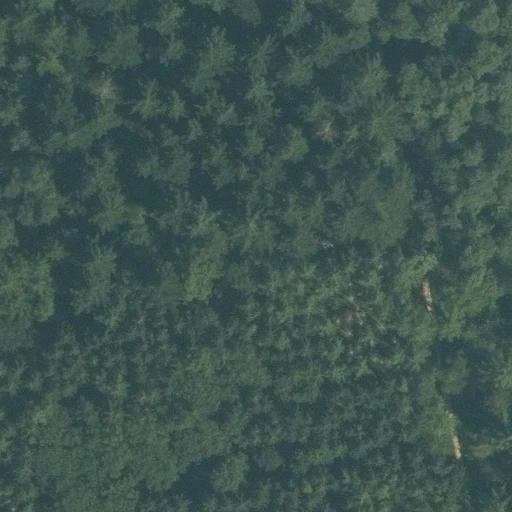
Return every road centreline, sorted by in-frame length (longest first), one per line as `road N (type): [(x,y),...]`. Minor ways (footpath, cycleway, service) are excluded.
road 1 (track): [(511,197),(0,317)]
road 2 (track): [(472,511),(372,0)]
